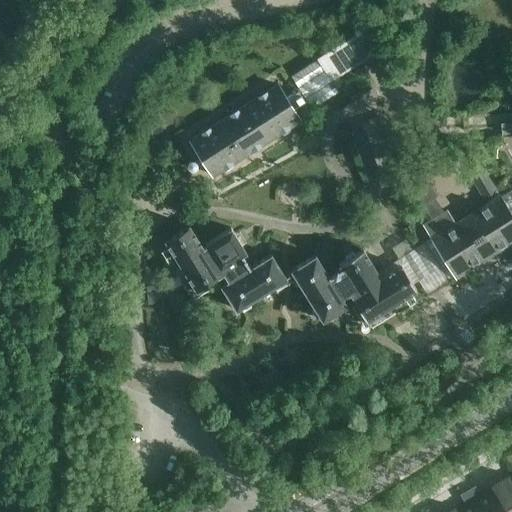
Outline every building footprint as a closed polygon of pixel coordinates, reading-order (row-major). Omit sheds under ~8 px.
[(368,26),(316,59),(331,81),(382,49),(368,26)] [(300,121),(277,84),(190,140),(213,176),(300,121)] [(382,113),(359,122),(383,187),(406,178),(382,113)] [(464,154),(451,162),(458,173),(470,165),(464,154)] [(511,190),(502,197),(480,162),(466,171),(486,203),(447,228),(438,213),(424,222),(458,276),(511,241),(511,190)] [(421,170),(405,168),(416,187),(412,189),(422,205),(435,197),(437,195),(421,170)] [(236,309),(286,278),(271,254),(250,267),(242,254),(245,252),(230,228),(205,244),(206,245),(202,247),(189,226),(165,241),(196,291),(223,274),(228,281),(221,285),(236,309)] [(369,319),(416,289),(401,265),(379,279),(377,275),(378,275),(362,249),(338,264),(341,268),(328,276),(315,255),(291,270),(322,320),(349,303),(345,296),(352,292),(369,319)] [(491,295),(487,290),(489,288),(472,269),(455,284),(476,308),(491,295)] [(511,511),(511,474),(447,511),(511,511)]
